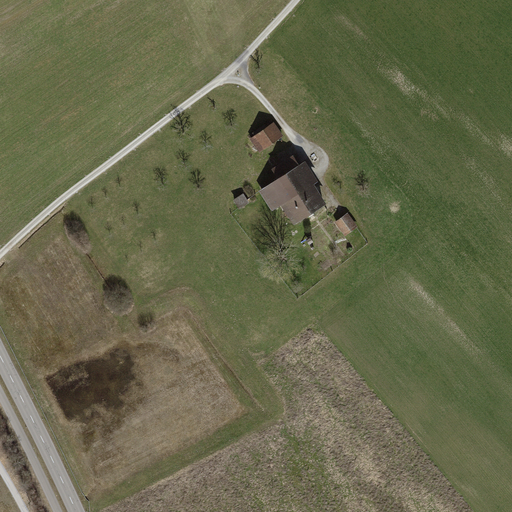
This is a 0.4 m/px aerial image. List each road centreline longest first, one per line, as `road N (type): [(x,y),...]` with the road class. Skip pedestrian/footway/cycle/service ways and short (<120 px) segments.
road 1 (track): [(292,0),(233,65),(0,256)]
road 2 (track): [(233,65),(341,213)]
road 3 (tertiary): [(76,511),(0,356)]
